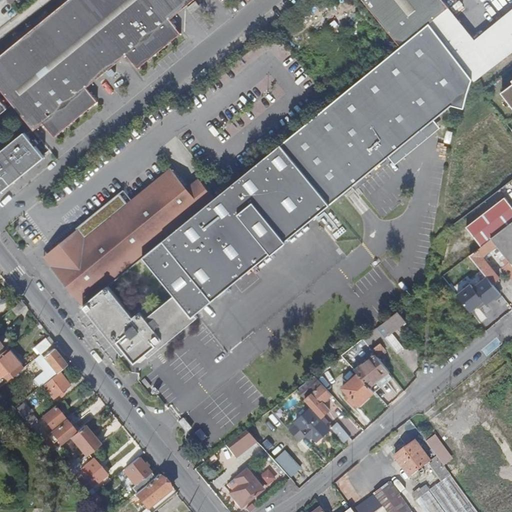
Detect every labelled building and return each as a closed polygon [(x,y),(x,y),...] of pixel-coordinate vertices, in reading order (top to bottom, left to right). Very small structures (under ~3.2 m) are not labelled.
[(68,0),(0,56),(0,89),(34,130),(43,123),(55,137),(98,102),(86,88),(127,55),(138,69),(181,33),(170,20),(193,0),(221,0),(222,0),(68,0)] [(444,11),(449,8),(442,0),(362,0),(401,47),(429,24),(440,37),(441,39),(456,26),(444,11)] [(195,1),(187,8),(191,13),(199,6),(195,1)] [(511,52),(511,9),(475,40),(449,8),(444,11),(456,26),(441,39),(473,79),(474,81),(511,52)] [(401,47),(282,145),(330,205),(453,106),(465,109),(466,104),(468,94),(471,85),(473,79),(441,39),(440,37),(429,24),(401,47)] [(511,85),(501,93),(511,107),(511,85)] [(25,133),(0,152),(0,193),(45,157),(25,133)] [(200,212),(143,258),(174,296),(150,316),(147,319),(141,312),(134,318),(131,314),(108,287),(86,305),(84,306),(124,356),(128,353),(137,364),(147,355),(150,358),(199,318),(197,315),(272,253),(273,255),(288,243),(287,241),(330,205),(282,145),(217,198),(216,199),(200,212)] [(52,267),(84,306),(86,305),(108,287),(143,258),(200,212),(216,199),(203,183),(191,192),(173,170),(86,240),(64,258),(60,253),(48,262),(53,267),(52,267)] [(511,223),(492,239),(497,246),(508,260),(511,265),(511,223)] [(44,258),(52,267),(53,267),(48,262),(60,253),(64,258),(86,240),(78,230),(44,258)] [(471,253),(492,238),(489,234),(468,249),(471,253)] [(492,239),(470,256),(492,283),(493,285),(499,280),(490,269),(491,268),(482,258),(497,246),(492,239)] [(492,283),(470,256),(459,265),(481,292),(492,283)] [(511,279),(511,265),(508,260),(501,266),(511,279)] [(481,292),(459,265),(452,270),(475,297),(481,292)] [(25,305),(20,300),(20,301),(10,309),(14,314),(25,305)] [(141,312),(147,319),(150,316),(141,306),(131,314),(134,318),(141,312)] [(398,312),(377,329),(397,354),(403,349),(391,333),(406,322),(398,312)] [(50,345),(44,338),(34,347),(40,354),(50,345)] [(372,350),(363,339),(357,344),(369,360),(375,355),(372,350)] [(380,344),(372,350),(375,355),(378,358),(386,351),(380,344)] [(26,366),(9,346),(6,349),(22,369),(26,366)] [(65,364),(52,348),(42,357),(41,356),(34,361),(42,371),(40,373),(41,374),(33,380),(38,386),(42,383),(57,371),(65,364)] [(22,369),(6,349),(0,353),(0,375),(6,371),(11,377),(22,369)] [(378,358),(375,355),(369,360),(355,371),(359,375),(370,387),(389,372),(378,358)] [(69,385),(57,371),(42,383),(53,398),(69,385)] [(370,387),(359,375),(344,389),(350,396),(346,399),(353,406),(357,403),(360,406),(375,392),(370,387)] [(332,396),(315,377),(296,391),(301,396),(305,401),(306,401),(322,418),(330,411),(324,403),(332,396)] [(36,421),(20,404),(15,408),(30,425),(36,421)] [(46,412),(41,417),(50,428),(63,418),(53,407),(46,412)] [(330,430),(318,417),(311,409),(296,423),(297,424),(307,434),(309,436),(311,435),(313,437),(317,442),(330,430)] [(73,430),(64,419),(50,431),(61,444),(61,443),(69,436),(81,427),(79,425),(73,430)] [(179,423),(187,432),(192,429),(184,419),(179,423)] [(46,433),(36,421),(30,425),(41,438),(46,433)] [(81,427),(69,436),(86,456),(101,444),(84,424),(81,427)] [(307,434),(297,424),(293,428),(289,432),(299,442),(307,434)] [(341,428),(335,433),(344,444),(350,438),(341,428)] [(258,443),(246,430),(226,446),(237,459),(258,443)] [(58,446),(46,433),(41,438),(52,451),(54,449),(58,446)] [(431,462),(416,442),(395,458),(410,478),(431,462)] [(286,448),(278,456),(294,474),(302,466),(286,448)] [(154,477),(138,457),(124,469),(135,483),(131,486),(136,492),(154,477)] [(439,478),(448,472),(437,457),(432,461),(434,463),(430,465),(439,478)] [(106,475),(92,459),(84,466),(97,482),(106,475)] [(97,482),(84,466),(81,468),(94,484),(97,482)] [(270,467),(258,476),(265,486),(277,478),(270,467)] [(247,470),(225,488),(241,508),(263,490),(247,470)] [(94,493),(76,472),(73,475),(90,496),(94,493)] [(170,489),(158,474),(154,477),(136,492),(134,493),(146,508),(170,489)] [(477,511),(451,476),(429,492),(426,487),(421,490),(424,495),(422,497),(417,501),(425,511),(477,511)] [(413,511),(391,482),(374,495),(385,511),(413,511)]
